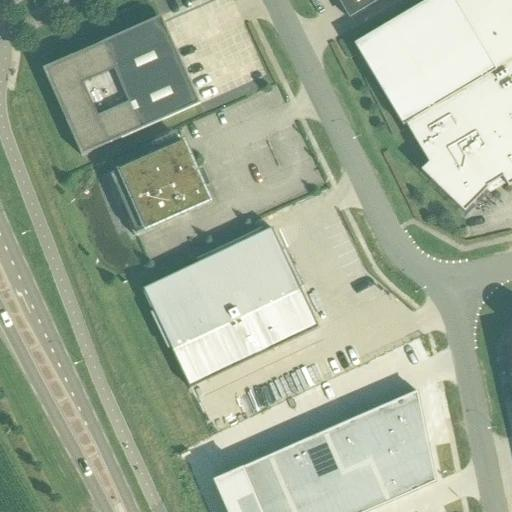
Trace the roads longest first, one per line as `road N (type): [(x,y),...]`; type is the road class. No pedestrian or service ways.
road 1 (unclassified): [(453,280),(412,268),(391,245),(277,0)]
road 2 (primary): [(120,511),(0,258)]
road 3 (unclassified): [(497,511),(453,280)]
